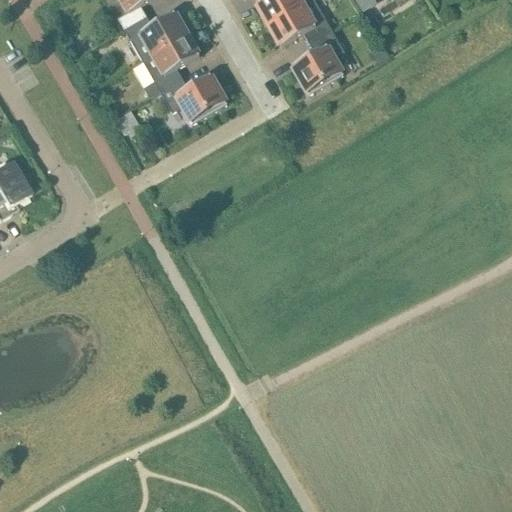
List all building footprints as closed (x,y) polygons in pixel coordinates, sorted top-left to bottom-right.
[(118,22),(125,33),(147,20),(142,10),(159,0),(119,0),(129,16),(118,22)] [(315,3),(313,0),(269,0),(257,7),(269,29),(315,3)] [(377,6),(373,0),(353,0),(363,15),(377,6)] [(282,51),(305,38),(310,47),(333,34),(315,3),(269,29),(282,51)] [(125,33),(143,64),(188,38),(176,16),(153,29),(147,20),(125,33)] [(345,55),(333,34),(310,47),(316,57),(293,70),(309,98),(344,78),(334,61),(345,55)] [(145,91),(150,102),(161,96),(161,95),(183,82),(178,73),(200,60),(188,38),(143,64),(155,85),(145,91)] [(189,92),(183,82),(161,95),(161,96),(173,117),(183,111),(193,127),(228,108),(211,79),(189,92)] [(131,115),(115,124),(124,139),(140,130),(131,115)] [(0,174),(0,225),(12,218),(9,213),(32,199),(12,167),(0,174)]
